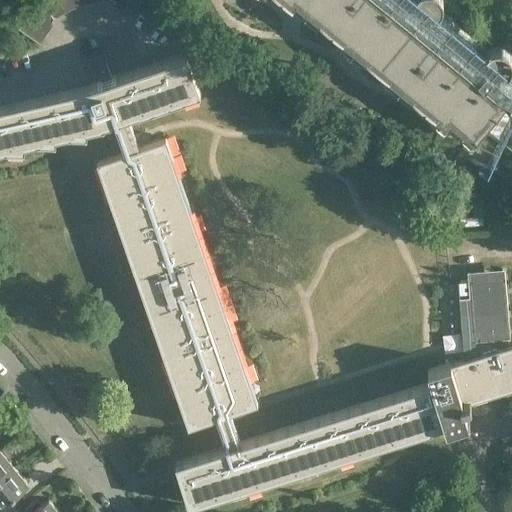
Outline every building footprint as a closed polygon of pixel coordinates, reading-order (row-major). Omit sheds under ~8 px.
[(25,16),(48,31),(56,21),(54,19),(55,17),(54,16),(42,0),(40,0),(34,7),(32,5),(25,16)] [(42,0),(54,16),(64,10),(58,0),(42,0)] [(67,9),(75,5),(72,0),(58,0),(64,10),(67,9)] [(128,0),(127,6),(139,10),(142,0),(128,0)] [(289,0),(293,4),(296,0),(298,0),(448,123),(452,119),(477,139),(511,97),(511,88),(501,79),(497,84),(394,0),(289,0)] [(40,42),(48,31),(25,16),(18,27),(40,42)] [(90,84),(0,104),(0,148),(8,147),(25,148),(25,143),(39,140),(56,141),(56,136),(71,132),(88,133),(87,128),(104,124),(114,120),(125,150),(102,158),(193,423),(217,416),(227,445),(176,461),(189,504),(445,424),(446,428),(469,421),(464,405),(472,403),(471,399),(511,385),(511,343),(506,277),(470,280),(470,278),(459,279),(465,357),(451,362),(450,361),(428,368),(433,382),(240,441),(230,411),(254,403),(162,138),(139,146),(129,116),(201,91),(186,51),(113,77),(107,59),(106,50),(92,55),(97,63),(103,80),(99,81),(90,84)] [(0,479),(15,467),(1,450),(0,450),(0,479)] [(0,511),(13,511),(17,510),(9,500),(29,484),(15,467),(0,479),(0,511)] [(18,511),(17,510),(13,511),(59,511),(48,499),(32,511),(18,511)]
